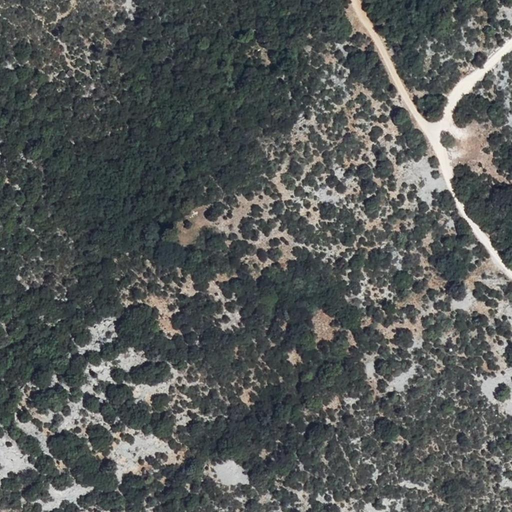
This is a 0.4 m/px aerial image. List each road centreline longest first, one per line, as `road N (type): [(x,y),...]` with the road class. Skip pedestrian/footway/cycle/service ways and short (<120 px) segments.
road 1 (track): [(353,0),(456,198)]
road 2 (track): [(456,198),(435,130),(456,89),(511,47)]
